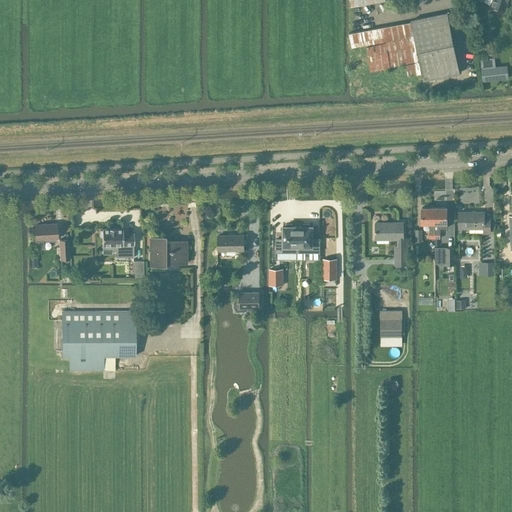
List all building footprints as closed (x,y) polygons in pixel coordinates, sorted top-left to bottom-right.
[(492,0),(491,6),(505,10),(508,2),(509,0),(492,0)] [(367,48),(368,56),(370,72),(405,65),(408,76),(422,74),(423,81),(460,73),(448,12),(411,19),(411,22),(349,33),(352,47),(386,41),(386,42),(367,47),(367,48)] [(496,67),(481,69),(483,81),(508,79),(507,66),(496,67)] [(435,223),(435,207),(422,207),(422,223),(429,223),(429,238),(435,238),(435,230),(435,223)] [(447,207),(435,207),(435,223),(447,223),(447,207)] [(484,217),(484,212),(459,212),(459,228),(484,228),(484,233),(490,233),(490,217),(484,217)] [(404,239),(403,222),(375,222),(375,239),(404,239)] [(58,238),(57,223),(35,224),(36,240),(36,250),(44,249),(44,239),(58,238)] [(283,238),(276,238),(276,252),(276,259),(298,259),(298,252),(298,226),(293,225),(293,224),(285,224),(285,226),(284,225),(283,225),(283,226),(283,238)] [(303,225),(298,226),(298,252),(298,259),(320,259),(320,252),(320,238),(312,238),(312,226),(313,226),(313,225),(312,225),(310,226),(310,224),(303,224),(303,225)] [(102,230),(100,230),(101,236),(102,236),(102,245),(102,253),(112,253),(112,250),(117,250),(120,250),(120,256),(133,256),(133,244),(134,244),(134,232),(123,232),(123,228),(116,228),(116,227),(110,227),(110,228),(102,228),(102,230)] [(244,250),(244,235),(218,235),(218,251),(227,250),(227,253),(235,253),(235,250),(244,250)] [(165,242),(165,236),(150,236),(151,265),(166,265),(166,263),(186,263),(186,242),(165,242)] [(68,256),(67,239),(59,240),(60,256),(68,256)] [(408,265),(408,246),(395,246),(395,265),(408,265)] [(326,259),(326,279),(336,279),(336,259),(326,259)] [(143,261),(135,261),(135,277),(143,277),(143,261)] [(495,262),(482,262),(482,275),(495,275),(495,262)] [(280,285),(280,269),(270,269),(270,285),(280,285)] [(259,307),(259,292),(239,292),(239,307),(259,307)] [(433,297),(419,296),(419,305),(433,306),(433,297)] [(135,311),(62,311),(62,356),(70,356),(70,370),(104,370),(104,356),(115,356),(135,356),(135,311)] [(402,319),(381,319),(381,335),(402,335),(402,319)]
